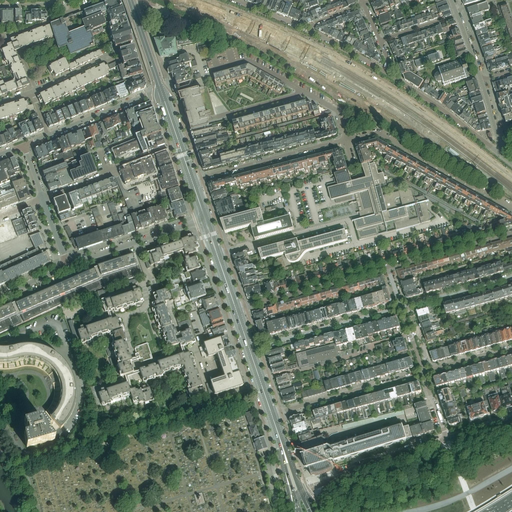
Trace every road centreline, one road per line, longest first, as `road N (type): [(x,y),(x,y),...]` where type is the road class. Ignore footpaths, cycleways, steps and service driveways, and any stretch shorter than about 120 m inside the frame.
road 1 (residential): [(192,345),(136,366),(122,315),(147,308),(135,242)]
road 2 (residential): [(346,140),(383,135),(511,207)]
road 3 (residential): [(191,182),(346,140)]
road 4 (residential): [(387,267),(235,309)]
road 5 (residential): [(423,373),(271,414)]
road 6 (residential): [(249,349),(400,307)]
road 7 (tertiary): [(446,439),(299,491)]
road 8 (residential): [(389,75),(500,154)]
road 9 (residential): [(511,232),(387,267)]
